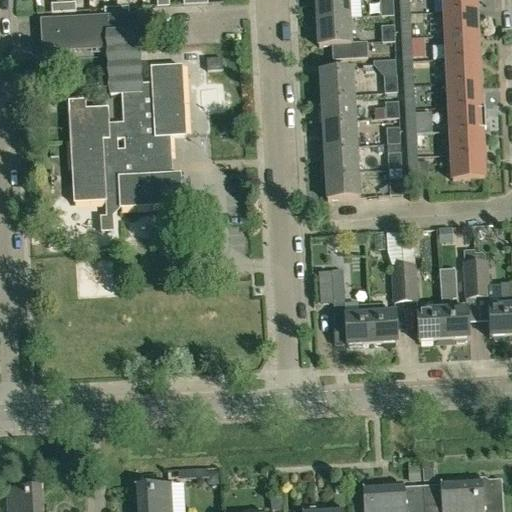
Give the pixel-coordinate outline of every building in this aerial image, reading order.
[(347,0),(316,0),(317,21),(349,19),(347,0)] [(409,0),(399,0),(400,12),(410,11),(409,0)] [(443,0),(444,14),(476,12),(475,0),(443,0)] [(393,1),(392,1),(379,2),(380,19),(394,18),(393,1)] [(75,3),(63,4),(63,13),(75,12),(75,3)] [(51,13),(63,13),(63,4),(51,4),(51,13)] [(116,16),(128,15),(128,7),(116,8),(116,16)] [(116,16),(116,8),(104,8),(104,16),(116,16)] [(445,38),(477,36),(476,12),(444,14),(445,38)] [(128,15),(116,16),(104,16),(39,20),(41,55),(107,51),(110,97),(121,96),(123,126),(108,127),(107,110),(85,112),(84,103),(67,104),(73,206),(105,204),(106,218),(100,218),(101,234),(114,233),(113,217),(120,210),(120,211),(182,207),(180,176),(172,176),(170,140),(185,139),(181,68),(150,69),(150,85),(140,85),(137,32),(138,32),(137,14),(128,15)] [(349,19),(317,21),(319,47),(332,46),(333,61),(368,59),(368,43),(350,44),(349,19)] [(400,20),(401,40),(411,40),(410,19),(400,20)] [(382,45),(394,44),(395,44),(394,27),(381,28),(382,45)] [(447,62),(479,60),(477,36),(445,38),(447,62)] [(403,64),(412,64),(411,40),(401,40),(402,60),(403,60),(403,64)] [(206,72),(222,71),(221,59),(205,60),(206,72)] [(448,86),(480,84),(479,60),(447,62),(448,86)] [(55,76),(54,64),(38,65),(39,77),(55,76)] [(402,68),(403,88),(414,88),(412,64),(403,64),(403,68),(402,68)] [(322,98),(354,96),(352,70),(320,72),(322,98)] [(398,95),(397,78),(383,79),(384,96),(398,95)] [(449,110),(481,109),(480,84),(448,86),(449,110)] [(414,88),(403,88),(404,108),(415,107),(414,88)] [(354,96),(322,98),(323,124),(355,122),(354,96)] [(398,104),(397,104),(385,105),(385,122),(399,121),(398,104)] [(481,109),(449,110),(450,134),(482,133),(481,109)] [(406,136),(416,136),(415,115),(405,116),(406,136)] [(355,122),(323,124),(325,150),(357,148),(355,122)] [(387,147),(400,146),(400,129),(386,130),(387,147)] [(482,133),(450,134),(451,158),(483,157),(482,133)] [(416,136),(406,136),(407,156),(408,160),(418,160),(417,148),(416,136)] [(387,147),(388,173),(402,172),(400,146),(387,147)] [(357,148),(325,150),(326,176),(358,174),(357,148)] [(483,157),(451,158),(453,183),(485,181),(483,157)] [(418,160),(408,160),(408,164),(407,163),(408,184),(428,183),(427,163),(418,163),(418,160)] [(403,198),(402,172),(388,173),(389,198),(403,198)] [(358,174),(326,176),(328,203),(360,201),(358,174)] [(401,246),(403,268),(405,304),(416,303),(414,268),(413,245),(401,246)] [(465,264),(475,264),(475,256),(474,252),(464,252),(465,264)] [(475,264),(485,263),(484,255),(475,256),(475,264)] [(488,263),(485,263),(475,264),(477,301),(489,300),(490,300),(488,263)] [(466,301),(477,301),(475,264),(465,264),(463,264),(465,301),(466,301)] [(394,305),(405,304),(403,268),(392,269),(394,305)] [(358,307),(358,316),(346,316),(345,307),(343,272),(331,273),(333,308),(334,308),(336,347),(347,346),(347,349),(371,347),(369,307),(358,307)] [(453,310),(453,301),(456,301),(454,272),(439,273),(440,290),(441,311),(442,311),(444,343),(454,342),(456,346),(465,345),(467,342),(469,342),(467,309),(453,310)] [(504,342),(505,339),(511,338),(511,284),(500,285),(501,303),(489,304),(491,340),(493,340),(495,342),(504,342)] [(369,307),(371,347),(397,346),(395,313),(381,314),(381,306),(369,307)] [(442,311),(441,311),(417,312),(418,344),(444,343),(442,311)] [(503,511),(501,480),(466,482),(466,486),(463,486),(462,483),(440,484),(441,486),(422,487),(423,511),(503,511)] [(171,511),(170,485),(134,487),(135,511),(171,511)] [(423,511),(422,487),(404,488),(404,486),(363,489),(364,511),(423,511)] [(7,490),(8,511),(44,511),(44,488),(7,490)]
